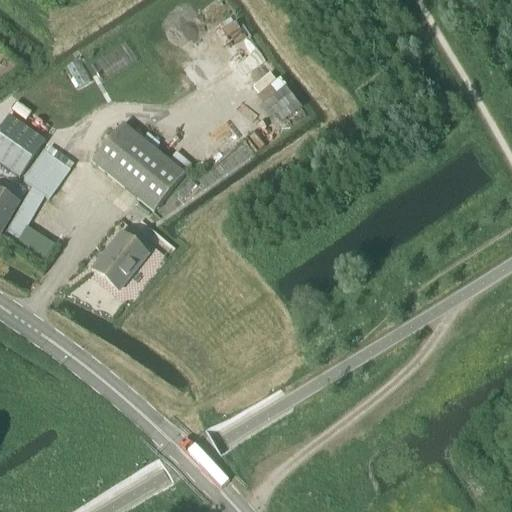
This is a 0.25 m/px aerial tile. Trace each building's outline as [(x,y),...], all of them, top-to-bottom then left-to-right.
[(43,144),(44,143),(9,118),(0,129),(0,166),(18,179),(43,144)] [(121,126),(91,164),(153,214),(184,176),(121,126)] [(31,189),(2,237),(43,265),(56,247),(26,228),(44,198),(48,202),(70,171),(44,153),(23,183),(31,189)] [(0,235),(18,206),(0,194),(0,235)] [(143,238),(156,248),(162,241),(149,231),(143,238)] [(121,235),(92,271),(118,292),(147,256),(121,235)]
